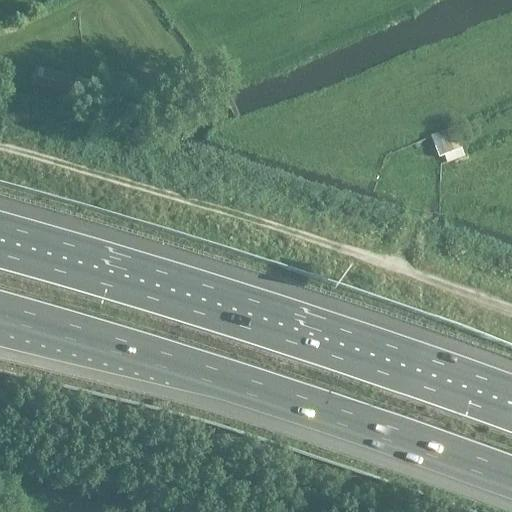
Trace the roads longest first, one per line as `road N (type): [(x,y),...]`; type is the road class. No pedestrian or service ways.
road 1 (motorway): [(0,312),(511,478)]
road 2 (track): [(0,148),(197,203),(511,312)]
road 3 (motorway): [(511,404),(288,324),(0,242)]
